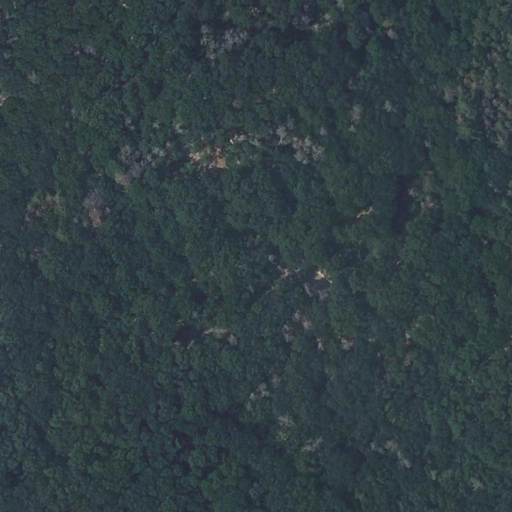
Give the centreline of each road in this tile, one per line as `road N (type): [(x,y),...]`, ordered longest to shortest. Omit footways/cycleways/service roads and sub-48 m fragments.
road 1 (track): [(80,511),(76,376),(163,298),(273,244),(267,205),(220,103),(127,0)]
road 2 (track): [(273,244),(511,397)]
road 3 (track): [(511,163),(484,173),(390,322)]
